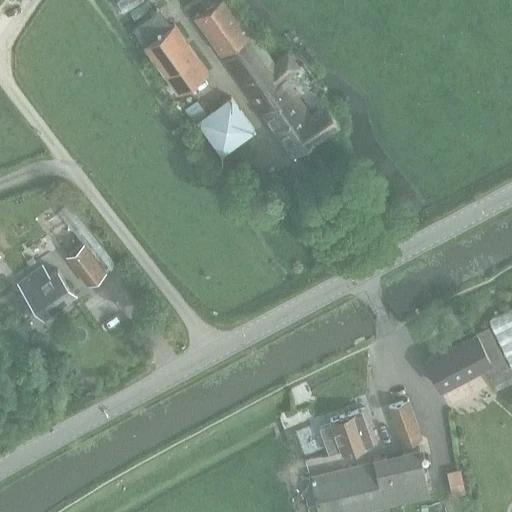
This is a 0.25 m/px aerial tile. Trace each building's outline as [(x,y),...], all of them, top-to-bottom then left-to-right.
[(292,156),(339,122),(326,105),(310,116),(292,90),(293,90),(287,81),(292,77),(289,73),(298,66),(289,53),(274,64),(263,48),(267,45),(265,41),(260,44),(228,0),(216,0),(194,16),(292,156)] [(178,92),(208,71),(174,24),(145,45),(171,83),(163,88),(169,96),(177,91),(178,92)] [(255,130),(231,95),(198,118),(221,153),(255,130)] [(88,283),(105,270),(105,271),(115,262),(69,203),(58,211),(84,243),(67,256),(88,283)] [(43,316),(74,292),(57,270),(50,275),(42,265),(18,283),(43,316)] [(509,369),(506,364),(487,373),(497,392),(511,384),(511,310),(489,322),(511,368),(509,369)] [(484,367),(487,373),(506,364),(489,330),(453,348),(454,350),(427,364),(440,390),(484,367)] [(403,446),(421,439),(408,401),(388,407),(403,446)] [(329,453),(341,449),(342,451),(376,439),(365,407),(330,420),(331,422),(331,424),(320,428),(329,453)] [(318,511),(359,511),(429,496),(418,447),(374,457),(375,461),(310,476),(318,511)] [(450,493),(464,491),(460,471),(446,474),(450,493)]
